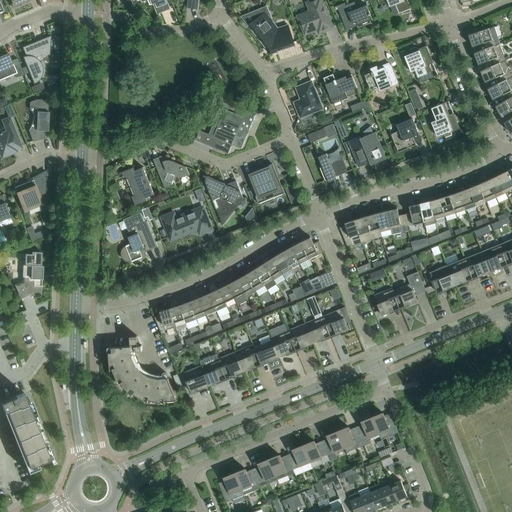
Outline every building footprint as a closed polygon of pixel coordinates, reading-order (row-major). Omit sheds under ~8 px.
[(11,0),(13,3),(11,4),(13,8),(21,5),(20,3),(24,1),(25,2),(25,1),(27,0),(11,0)] [(168,9),(164,0),(141,0),(142,1),(145,0),(147,0),(150,5),(156,2),(160,12),(168,9)] [(188,0),(188,8),(197,9),(198,0),(188,0)] [(332,28),(321,0),(313,0),(307,3),(310,11),(298,16),(305,34),(316,30),(319,31),(319,32),(319,33),(332,28)] [(377,0),(379,5),(388,1),(390,7),(395,5),(399,13),(402,12),(402,14),(411,12),(410,9),(411,9),(407,0),(377,0)] [(370,13),(366,5),(357,9),(354,2),(346,5),(345,3),(337,6),(345,26),(352,23),(354,23),(356,23),(358,28),(371,23),(370,21),(372,20),(370,15),(371,15),(370,13)] [(256,14),(256,17),(256,20),(249,25),(239,12),(249,25),(247,27),(249,26),(266,48),(264,49),(264,50),(269,46),(275,48),(277,54),(276,51),(294,45),(295,48),(295,47),(288,25),(287,25),(289,31),(283,32),(282,28),(277,30),(276,28),(273,22),(271,22),(266,8),(260,10),(259,11),(258,12),(257,12),(256,13),(256,14)] [(468,30),(469,35),(473,47),(474,46),(486,42),(488,48),(500,43),(494,26),(478,32),(476,27),(468,30)] [(34,84),(35,83),(37,82),(38,81),(39,80),(40,78),(41,77),(42,75),(42,73),(43,72),(43,70),(42,68),(42,66),(41,65),(41,63),(40,62),(49,54),(50,54),(51,36),(22,47),(26,56),(24,56),(23,57),(26,66),(29,73),(34,84)] [(500,43),(488,48),(476,52),(475,52),(475,53),(479,65),(480,64),(492,59),(494,65),(506,60),(499,44),(500,43)] [(420,83),(434,77),(438,75),(434,76),(429,65),(428,63),(432,61),(426,46),(417,49),(416,47),(410,50),(411,52),(408,53),(408,55),(405,56),(411,72),(415,70),(420,83)] [(9,54),(0,58),(0,79),(14,74),(16,78),(24,74),(21,68),(17,58),(11,61),(9,54)] [(501,82),(511,76),(511,75),(505,60),(506,60),(494,65),(482,70),(481,70),(482,70),(481,71),(486,82),(487,82),(498,77),(501,82)] [(370,68),(371,70),(372,70),(373,72),(364,75),(370,90),(378,86),(379,87),(384,89),(388,88),(398,83),(391,65),(378,70),(377,68),(378,68),(377,66),(370,68)] [(333,74),(323,78),(326,84),(325,84),(332,101),(347,95),(347,97),(359,93),(351,74),(336,80),(333,74)] [(511,76),(501,82),(489,88),(488,88),(494,100),(494,99),(506,93),(508,99),(511,96),(511,77),(511,76)] [(299,101),(294,103),(300,117),(322,108),(311,82),(296,88),(300,97),(301,98),(300,101),(299,101)] [(511,110),(511,96),(508,99),(497,105),(496,105),(502,117),(503,116),(511,110)] [(47,138),(47,131),(47,118),(48,118),(49,112),(48,112),(48,100),(37,100),(30,102),(29,110),(31,112),(33,115),(33,116),(32,120),(31,123),(30,127),(28,130),(33,142),(47,138)] [(358,104),(360,109),(370,106),(368,101),(365,102),(365,101),(363,102),(362,101),(358,103),(358,104)] [(449,101),(430,108),(435,121),(432,122),(437,136),(441,134),(441,136),(444,135),(445,137),(452,135),(451,132),(460,128),(454,115),(450,117),(445,103),(449,102),(449,101)] [(411,102),(405,105),(410,117),(416,115),(411,102)] [(9,118),(15,116),(10,104),(4,107),(9,118)] [(241,148),(247,134),(246,133),(247,129),(249,130),(255,116),(245,112),(241,121),(228,115),(215,120),(209,134),(201,131),(197,140),(228,153),(232,144),(241,148)] [(0,152),(2,157),(12,153),(10,150),(14,149),(14,150),(21,148),(9,118),(2,121),(7,132),(1,134),(1,133),(0,133),(0,152)] [(419,135),(419,134),(412,118),(400,123),(403,130),(391,134),(396,147),(395,147),(397,154),(406,150),(406,149),(416,145),(413,137),(419,135)] [(341,120),(335,122),(337,128),(343,126),(341,120)] [(386,159),(381,148),(380,148),(377,141),(378,140),(375,133),(373,133),(370,126),(370,127),(364,132),(363,134),(363,135),(364,137),(361,138),(360,136),(348,141),(359,167),(370,162),(371,165),(386,159)] [(327,136),(324,128),(308,135),(309,138),(311,143),(327,136)] [(328,182),(337,179),(336,177),(348,172),(342,158),(330,162),(327,153),(318,157),(322,167),(320,168),(320,167),(320,168),(325,181),(326,181),(325,180),(327,179),(328,182)] [(153,159),(165,188),(171,186),(173,180),(175,181),(177,176),(182,178),(189,174),(186,167),(172,161),(171,163),(165,161),(167,158),(161,156),(153,159)] [(47,169),(52,162),(48,159),(43,166),(47,169)] [(284,193),(272,164),(246,174),(258,204),(261,202),(262,204),(274,199),(273,198),(284,193)] [(138,204),(135,205),(134,206),(135,206),(147,201),(146,198),(154,194),(143,167),(135,170),(133,167),(121,172),(121,173),(125,171),(127,178),(124,180),(128,178),(131,187),(127,188),(127,189),(131,187),(134,195),(131,197),(135,196),(138,204)] [(511,180),(507,171),(506,171),(502,173),(502,172),(497,175),(497,176),(506,193),(511,189),(511,180)] [(506,193),(497,176),(493,178),(492,177),(487,179),(488,180),(496,197),(506,193)] [(205,181),(222,225),(223,225),(223,224),(235,208),(233,202),(243,198),(236,180),(225,185),(209,178),(209,179),(208,180),(207,181),(206,181),(205,181)] [(33,180),(21,184),(14,187),(14,188),(15,188),(24,211),(43,204),(33,180)] [(488,180),(483,182),(483,181),(478,183),(478,184),(479,184),(486,202),(496,197),(488,180)] [(486,202),(479,184),(478,184),(474,186),(473,185),(468,187),(469,188),(476,206),(486,202)] [(476,206),(469,188),(464,190),(464,189),(459,191),(459,192),(466,210),(465,210),(468,212),(475,210),(476,206)] [(466,210),(459,192),(455,193),(454,192),(449,194),(449,195),(455,213),(465,210),(466,210)] [(0,221),(11,217),(6,205),(8,204),(4,194),(0,195),(0,221)] [(449,195),(445,197),(444,195),(439,197),(439,198),(440,198),(445,217),(455,213),(449,195)] [(440,198),(439,198),(435,200),(434,198),(429,200),(429,201),(430,201),(435,220),(445,217),(440,198)] [(435,220),(430,201),(429,201),(425,202),(424,201),(419,203),(419,204),(420,204),(424,222),(425,226),(436,224),(435,220)] [(424,222),(420,204),(419,204),(415,205),(414,204),(409,205),(411,213),(405,214),(407,226),(413,225),(424,222)] [(148,207),(142,210),(145,218),(148,216),(151,215),(148,207)] [(212,229),(203,207),(176,218),(174,213),(162,217),(171,240),(198,229),(200,234),(212,229)] [(407,226),(405,214),(399,215),(397,207),(391,209),(392,210),(387,211),(391,229),(390,230),(391,234),(408,230),(407,226)] [(252,208),(245,217),(248,224),(257,220),(252,208)] [(391,229),(387,211),(387,210),(381,211),(381,212),(376,213),(381,232),(390,230),(391,229)] [(376,213),(376,212),(370,214),(371,215),(366,216),(372,240),(382,236),(381,232),(376,213)] [(366,216),(366,215),(360,217),(360,218),(356,219),(355,219),(363,242),(363,243),(372,240),(366,216)] [(352,246),(363,242),(355,219),(356,219),(355,218),(344,222),(346,226),(340,228),(347,246),(352,244),(352,246)] [(126,246),(125,246),(124,247),(123,248),(122,249),(121,251),(121,252),(121,253),(121,255),(121,257),(122,258),(123,259),(124,260),(125,261),(126,261),(128,262),(129,262),(131,262),(132,261),(141,258),(142,258),(142,257),(145,256),(145,257),(146,256),(145,256),(147,255),(146,252),(158,247),(147,221),(127,229),(130,236),(128,237),(131,244),(126,246)] [(0,227),(0,234),(1,237),(10,233),(7,225),(0,227)] [(31,226),(26,228),(31,241),(36,239),(31,226)] [(479,229),(474,231),(477,238),(482,235),(479,229)] [(449,230),(439,234),(441,241),(451,237),(449,230)] [(441,241),(439,234),(428,239),(429,245),(441,241)] [(300,241),(300,242),(309,259),(324,252),(319,241),(313,244),(310,236),(309,236),(310,237),(305,240),(305,239),(300,241)] [(511,238),(499,244),(505,259),(511,257),(511,260),(511,238)] [(309,259),(300,242),(296,245),(295,243),(290,246),(291,247),(300,264),(309,259)] [(500,261),(505,259),(499,244),(482,251),(490,272),(502,267),(500,261)] [(300,264),(291,247),(286,250),(286,249),(281,252),(281,253),(281,252),(291,269),(300,264)] [(490,272),(482,251),(464,258),(471,273),(476,271),(478,276),(490,272)] [(43,268),(43,266),(41,266),(42,252),(31,252),(31,254),(25,254),(25,265),(23,265),(22,282),(14,285),(20,299),(30,295),(30,297),(41,292),(41,284),(41,278),(40,278),(40,274),(42,274),(42,268),(43,268)] [(291,269),(281,252),(281,253),(277,255),(276,254),(271,257),(272,258),(282,274),(291,269)] [(272,258),(268,261),(267,260),(262,263),(263,264),(274,280),(282,274),(272,258)] [(465,275),(471,273),(464,258),(447,265),(455,286),(467,281),(465,275)] [(380,265),(378,261),(378,262),(377,259),(371,261),(374,268),(380,265)] [(356,268),(359,274),(371,269),(369,263),(356,268)] [(276,284),(274,280),(263,264),(259,266),(258,265),(254,269),(254,270),(254,269),(265,286),(267,290),(276,284)] [(455,286),(447,265),(429,272),(436,288),(436,287),(441,285),(443,290),(455,286)] [(254,269),(254,270),(250,272),(250,271),(245,274),(245,275),(246,275),(255,291),(265,286),(254,269)] [(393,291),(392,288),(391,288),(397,303),(403,301),(405,306),(417,301),(415,295),(426,291),(418,272),(401,278),(404,286),(393,291)] [(255,291),(246,275),(245,275),(241,277),(241,276),(236,279),(236,280),(237,280),(246,297),(255,291)] [(321,281),(324,288),(336,283),(333,276),(320,281),(321,281)] [(246,297),(237,280),(236,280),(232,282),(232,281),(227,284),(227,285),(234,298),(238,305),(247,300),(245,297),(246,297)] [(324,288),(321,281),(313,285),(314,288),(316,292),(324,288)] [(234,298),(227,285),(223,287),(222,286),(217,288),(218,289),(226,306),(227,306),(225,303),(234,298)] [(313,287),(304,291),(306,295),(315,292),(313,287)] [(392,305),(397,303),(391,288),(374,295),(382,315),(394,310),(392,305)] [(218,289),(214,291),(213,290),(208,293),(208,294),(209,294),(216,311),(226,306),(218,289)] [(303,297),(301,292),(299,293),(298,291),(294,292),(296,295),(297,299),(303,297)] [(297,299),(296,295),(294,292),(289,295),(291,301),(297,299)] [(209,294),(208,294),(204,295),(204,294),(198,297),(199,298),(206,315),(216,311),(209,294)] [(329,331),(323,316),(314,295),(307,298),(315,319),(305,323),(313,343),(325,338),(331,336),(329,331)] [(199,298),(194,299),(194,298),(189,300),(189,302),(189,301),(196,319),(206,315),(199,298)] [(189,301),(189,302),(185,303),(184,302),(179,304),(179,305),(180,305),(186,323),(196,319),(189,301)] [(186,323),(180,305),(179,305),(175,306),(175,305),(169,307),(170,308),(176,326),(178,330),(187,327),(186,323)] [(23,318),(34,314),(32,307),(20,311),(23,318)] [(348,329),(346,323),(351,322),(345,307),(323,316),(329,331),(331,336),(348,329)] [(176,326),(170,308),(165,310),(165,308),(159,310),(162,318),(156,320),(160,331),(176,326)] [(231,316),(233,320),(235,324),(241,322),(237,313),(231,316)] [(222,329),(219,322),(211,326),(212,329),(214,333),(222,329)] [(313,343),(305,323),(288,330),(294,345),(296,350),(302,348),(313,343)] [(294,345),(288,330),(270,337),(279,357),(291,353),(296,350),(294,345)] [(131,346),(109,348),(110,366),(111,366),(111,365),(114,364),(116,367),(113,368),(118,380),(121,377),(124,380),(121,382),(129,392),(130,392),(132,388),(135,390),(133,393),(144,400),(145,399),(144,399),(145,395),(149,396),(148,399),(166,404),(166,403),(165,403),(165,401),(178,400),(177,399),(168,378),(158,378),(150,376),(142,371),(136,364),(132,356),(132,351),(142,350),(142,345),(138,346),(137,336),(130,336),(131,346)] [(279,357),(270,337),(270,336),(260,340),(262,344),(254,347),(259,359),(261,364),(267,362),(279,357)] [(259,359),(254,347),(253,344),(236,351),(237,354),(244,372),(256,367),(261,364),(259,359)] [(244,372),(237,354),(236,351),(218,358),(219,361),(220,361),(224,373),(227,379),(232,376),(244,372)] [(220,361),(219,361),(203,368),(202,368),(209,386),(221,381),(227,379),(224,373),(220,361)] [(209,386),(202,368),(203,368),(201,365),(183,372),(192,393),(197,390),(209,386)] [(173,376),(178,388),(183,386),(177,374),(173,376)] [(50,459),(26,399),(24,393),(16,396),(10,399),(0,403),(4,412),(7,411),(29,467),(27,468),(28,472),(39,468),(38,464),(50,459)] [(398,432),(392,416),(385,418),(383,413),(372,417),(379,434),(381,439),(398,432)] [(379,434),(372,417),(361,422),(364,427),(357,430),(363,445),(370,443),(368,438),(379,434)] [(363,445),(357,430),(351,432),(349,427),(338,431),(344,448),(346,452),(363,445)] [(344,448),(338,431),(327,436),(329,441),(323,444),(327,455),(344,448)] [(329,460),(327,455),(323,444),(317,446),(314,441),(303,445),(310,462),(312,467),(329,460)] [(310,462),(303,445),(293,450),(295,455),(289,458),(293,469),(310,462)] [(295,473),(293,469),(289,458),(282,460),(280,455),(269,459),(277,480),(295,473)] [(391,456),(381,460),(384,467),(394,463),(391,456)] [(277,480),(269,459),(258,464),(260,469),(254,472),(260,487),(277,480)] [(260,487),(254,472),(248,474),(245,469),(235,473),(244,495),(261,488),(260,487)] [(352,474),(350,470),(338,474),(340,479),(346,477),(352,474)] [(244,495),(235,473),(224,478),(226,483),(220,486),(226,502),(244,495)] [(341,502),(347,499),(337,475),(321,481),(323,486),(333,482),(341,502)] [(407,496),(401,480),(399,481),(398,479),(395,477),(389,480),(390,484),(397,500),(407,496)] [(397,500),(390,484),(389,480),(382,483),(381,485),(382,488),(381,488),(387,504),(397,500)] [(323,486),(321,481),(315,484),(317,490),(323,487),(323,486)] [(387,504),(381,488),(379,484),(369,488),(371,492),(377,508),(387,504)] [(366,511),(361,496),(359,492),(349,496),(350,501),(354,511),(366,511)] [(368,511),(377,508),(371,492),(361,496),(366,511),(368,511)] [(281,511),(283,511),(278,500),(274,502),(277,511),(281,511)]
